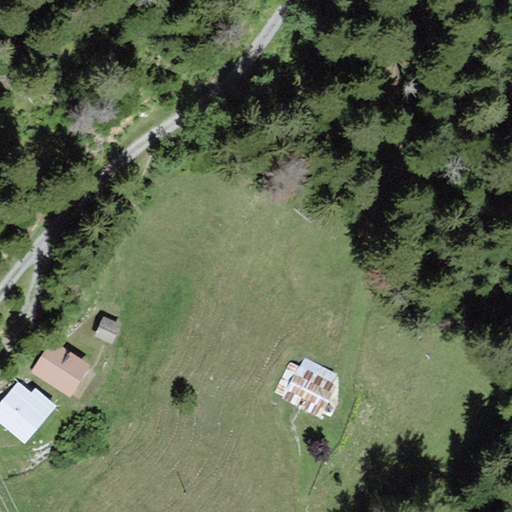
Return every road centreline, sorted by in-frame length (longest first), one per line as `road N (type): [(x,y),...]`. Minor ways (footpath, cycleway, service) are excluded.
road 1 (track): [(292,0),(231,72),(146,140)]
road 2 (track): [(146,140),(37,248)]
